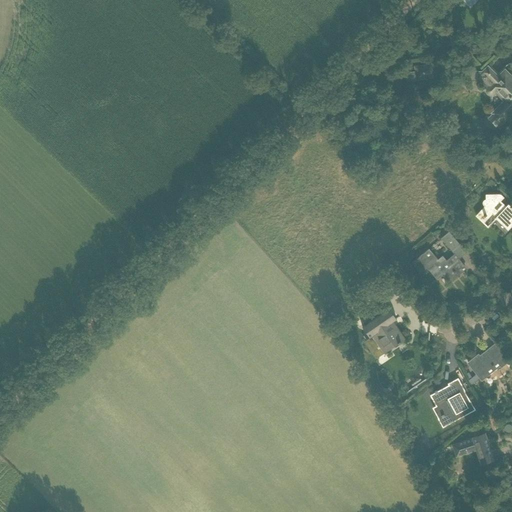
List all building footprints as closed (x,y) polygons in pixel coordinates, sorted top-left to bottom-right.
[(406,72),(407,81),(433,78),(431,63),(414,65),(414,71),(406,72)] [(487,87),(486,88),(485,91),(487,94),(489,95),(492,95),(494,94),(496,93),(503,100),(490,112),(493,115),(489,119),(496,125),(500,121),(501,122),(511,111),(511,77),(504,71),(499,78),(487,66),(481,71),(468,70),(468,80),(480,80),(487,87)] [(500,145),(495,150),(499,153),(503,148),(500,145)] [(498,154),(492,160),(495,162),(500,156),(498,154)] [(482,202),(483,204),(484,206),(475,215),(483,222),(491,214),(508,230),(511,225),(511,207),(508,204),(506,206),(500,201),(504,197),(500,194),(485,194),(485,198),(484,199),(483,201),(482,202)] [(452,247),(453,249),(459,244),(449,231),(441,238),(450,249),(452,247)] [(461,269),(465,266),(454,253),(447,259),(442,255),(438,259),(429,248),(412,262),(421,274),(427,269),(436,279),(442,274),(450,282),(463,271),(461,269)] [(393,321),(396,319),(389,308),(362,327),(370,338),(372,336),(383,353),(405,338),(393,321)] [(468,363),(474,371),(481,380),(499,365),(501,367),(508,361),(497,347),(491,352),(488,349),(476,359),(474,358),(468,363)] [(430,395),(436,406),(442,403),(447,413),(447,414),(444,415),(443,414),(441,415),(442,416),(439,418),(438,418),(443,427),(475,409),(470,401),(468,402),(463,392),(464,391),(465,391),(458,378),(448,383),(448,385),(445,387),(446,389),(443,391),(442,389),(437,391),(437,390),(434,392),(435,392),(430,395)] [(475,451),(480,463),(493,459),(485,434),(451,445),(455,457),(475,451)]
